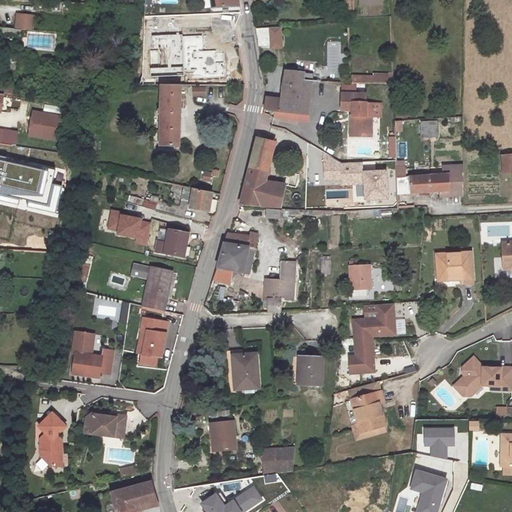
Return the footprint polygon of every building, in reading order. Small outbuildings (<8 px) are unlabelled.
[(209,0),(211,10),(236,9),(233,0),(209,0)] [(31,21),(15,20),(14,33),(30,35),(31,21)] [(278,28),(265,29),(267,46),(267,49),(280,48),(278,28)] [(267,46),(265,29),(252,30),(255,47),(267,46)] [(38,50),(52,50),(52,37),(38,37),(38,50)] [(312,73),(295,72),(285,71),(283,70),(280,98),(265,97),(264,109),(274,110),(309,113),(312,81),(315,81),(315,78),(312,77),(312,73)] [(371,88),(371,81),(346,80),(346,87),(371,88)] [(390,82),(371,81),(371,88),(390,89),(390,82)] [(155,148),(175,150),(177,88),(157,88),(155,148)] [(0,92),(0,100),(10,102),(11,94),(2,92),(0,92)] [(347,119),(347,129),(352,129),(352,140),(368,140),(369,119),(364,119),(363,98),(339,97),(338,113),(353,113),(353,119),(347,119)] [(309,113),(274,110),(273,117),(308,122),(309,113)] [(270,131),(273,113),(261,111),(258,128),(270,131)] [(62,121),(34,117),(32,126),(28,125),(25,140),(57,145),(62,121)] [(420,121),(420,137),(437,137),(437,120),(420,121)] [(393,121),(394,132),(402,132),(402,121),(393,121)] [(0,135),(0,148),(8,150),(12,151),(14,137),(0,135)] [(274,142),(257,138),(247,175),(240,203),(279,206),(283,185),(265,182),(274,142)] [(511,153),(501,155),(501,173),(511,172),(511,153)] [(0,195),(17,198),(25,199),(54,203),(60,166),(6,158),(5,163),(0,162),(0,195)] [(359,168),(339,168),(322,158),(322,184),(339,183),(339,189),(350,189),(350,183),(359,183),(359,168)] [(460,169),(445,170),(445,177),(438,178),(403,180),(403,173),(394,173),(396,204),(436,201),(460,199),(460,169)] [(202,171),(201,181),(210,182),(211,173),(202,171)] [(383,177),(362,178),(363,205),(384,204),(383,177)] [(188,207),(191,189),(183,187),(180,206),(188,207)] [(208,212),(212,193),(194,189),(190,208),(208,212)] [(0,195),(0,202),(16,205),(17,198),(0,195)] [(128,202),(155,208),(156,202),(129,196),(128,202)] [(54,203),(25,199),(24,205),(54,209),(54,203)] [(146,243),(150,223),(140,221),(141,218),(123,215),(117,214),(117,211),(107,209),(103,226),(113,228),(112,232),(130,235),(129,240),(146,243)] [(264,209),(263,219),(281,220),(282,211),(264,209)] [(188,234),(160,229),(157,252),(184,258),(188,234)] [(227,275),(244,278),(252,242),(244,241),(228,238),(224,238),(223,243),(221,242),(213,272),(227,275)] [(511,246),(503,247),(504,270),(511,269),(511,246)] [(471,254),(437,255),(438,281),(455,280),(455,277),(460,277),(461,285),(472,284),(471,254)] [(267,301),(266,305),(266,312),(278,311),(280,298),(292,300),(297,263),(282,261),(280,279),(265,278),(263,300),(267,301)] [(327,261),(318,261),(318,281),(327,281),(327,261)] [(149,280),(152,268),(134,263),(131,275),(149,280)] [(142,307),(162,312),(172,272),(152,268),(149,280),(142,307)] [(227,275),(213,272),(209,284),(225,287),(227,275)] [(367,296),(366,273),(346,273),(347,296),(367,296)] [(121,306),(95,301),(93,316),(113,319),(112,323),(118,324),(121,306)] [(372,312),(372,325),(349,326),(351,362),(344,362),(345,380),(370,379),(368,343),(391,341),(389,311),(372,312)] [(161,358),(162,353),(167,323),(145,319),(139,352),(142,353),(140,363),(155,366),(157,357),(161,358)] [(69,352),(73,353),(73,352),(88,356),(92,335),(73,331),(69,352)] [(88,356),(73,352),(73,353),(69,372),(94,377),(95,373),(104,375),(110,353),(100,350),(98,358),(88,356)] [(510,393),(511,372),(499,371),(499,370),(481,369),(472,358),(460,369),(462,371),(460,374),(462,377),(459,379),(458,385),(466,394),(472,394),(480,387),(488,388),(488,392),(510,393)] [(254,362),(231,364),(233,396),(257,395),(254,362)] [(319,392),(321,366),(301,365),(299,381),(295,380),(294,390),(319,392)] [(346,396),(349,407),(377,399),(375,389),(346,396)] [(349,407),(356,431),(359,439),(382,432),(383,431),(378,412),(382,410),(378,398),(377,399),(349,407)] [(511,420),(511,409),(497,410),(496,421),(511,420)] [(84,434),(122,437),(124,416),(91,413),(85,419),(84,434)] [(50,468),(63,468),(62,443),(57,438),(66,428),(50,414),(39,427),(47,435),(45,439),(41,438),(42,461),(50,468)] [(229,457),(225,429),(205,432),(207,448),(209,448),(210,460),(229,457)] [(447,459),(447,446),(453,446),(453,429),(425,429),(425,446),(430,446),(430,456),(447,459)] [(384,439),(382,432),(359,439),(356,431),(350,433),(355,448),(384,439)] [(511,434),(500,435),(501,467),(511,466),(511,434)] [(297,447),(263,452),(266,473),(294,469),(297,447)] [(411,488),(423,491),(416,511),(436,511),(446,479),(416,470),(411,488)] [(156,506),(150,482),(110,493),(115,511),(138,511),(156,506)] [(243,506),(253,499),(249,493),(239,500),(243,506)] [(220,511),(225,509),(217,496),(212,499),(220,511)] [(225,509),(220,511),(212,499),(198,509),(200,511),(246,511),(257,505),(253,499),(243,506),(239,500),(225,509)]
